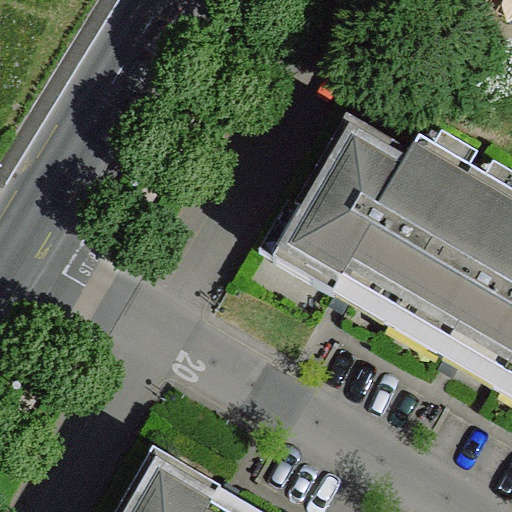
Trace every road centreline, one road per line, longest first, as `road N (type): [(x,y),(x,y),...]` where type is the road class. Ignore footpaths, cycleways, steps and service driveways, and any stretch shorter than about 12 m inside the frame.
road 1 (residential): [(162,332),(468,511)]
road 2 (residential): [(339,26),(162,332)]
road 3 (secondary): [(18,239),(164,0)]
road 4 (residential): [(162,332),(57,511)]
road 5 (residential): [(18,239),(162,332)]
